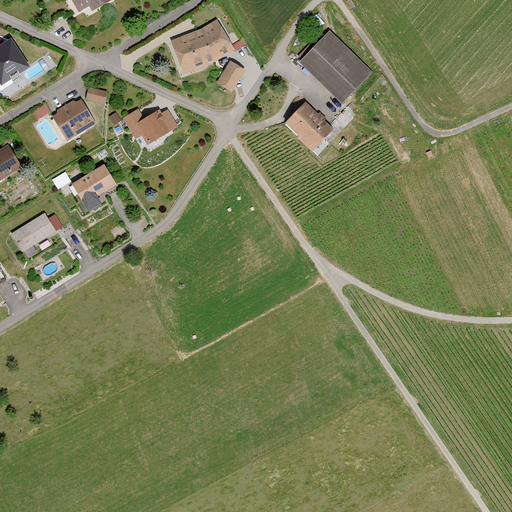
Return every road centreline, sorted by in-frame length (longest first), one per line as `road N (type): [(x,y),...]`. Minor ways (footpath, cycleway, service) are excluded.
road 1 (residential): [(0,328),(166,224),(229,131),(219,116),(96,62)]
road 2 (track): [(487,511),(229,131)]
road 3 (track): [(338,0),(434,132),(451,133),(511,107)]
road 4 (track): [(313,256),(403,305),(444,317),(511,318)]
